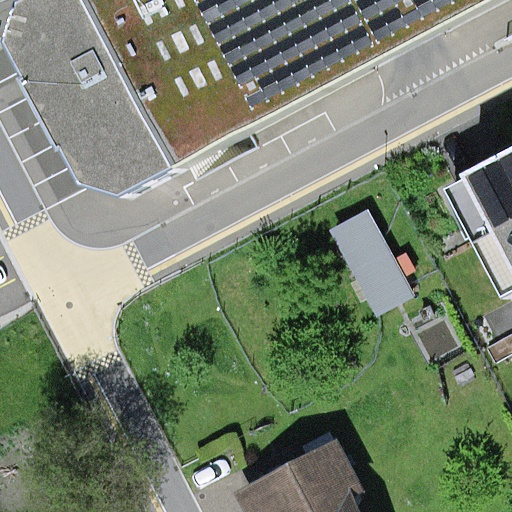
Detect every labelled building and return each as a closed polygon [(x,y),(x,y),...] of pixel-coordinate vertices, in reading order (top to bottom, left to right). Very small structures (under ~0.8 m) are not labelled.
[(186,168),(95,0),(42,0),(26,9),(15,44),(92,191),(130,199),(186,168)] [(95,0),(186,168),(478,15),(470,0),(95,0)] [(470,0),(478,15),(506,0),(470,0)] [(511,161),(464,186),(494,243),(511,232),(511,161)] [(427,292),(381,203),(343,225),(391,313),(427,292)] [(511,232),(494,243),(511,277),(511,232)] [(354,436),(252,488),(264,511),(382,511),(373,495),(383,489),(354,436)]
